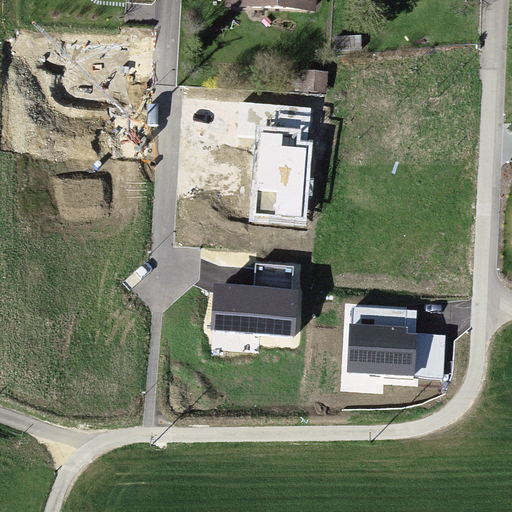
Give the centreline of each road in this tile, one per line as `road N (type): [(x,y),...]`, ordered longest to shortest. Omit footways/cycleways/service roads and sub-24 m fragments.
road 1 (track): [(50,511),(68,472),(90,446),(113,437),(425,426),(468,393),(480,304),(511,307)]
road 2 (residential): [(156,309),(172,0)]
road 3 (residential): [(480,304),(493,0)]
